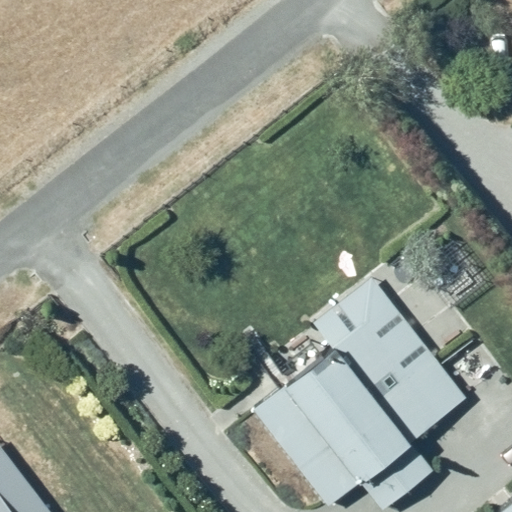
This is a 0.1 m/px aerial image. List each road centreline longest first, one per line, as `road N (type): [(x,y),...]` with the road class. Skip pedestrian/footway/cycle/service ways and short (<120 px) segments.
road 1 (unclassified): [(319,0),(0,249)]
road 2 (unknown): [(52,208),(285,511)]
